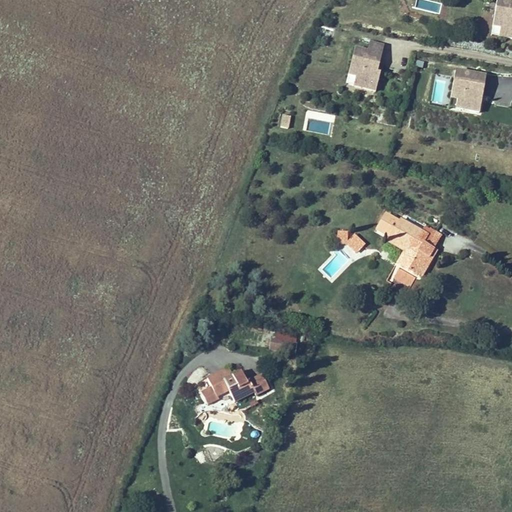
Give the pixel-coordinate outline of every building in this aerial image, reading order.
[(511,0),(502,0),(498,25),(506,26),(504,35),(511,36),(511,0)] [(504,35),(506,26),(498,25),(497,34),(504,35)] [(381,69),(382,62),(384,62),(389,43),(375,40),(373,49),(361,46),(354,72),(361,74),(359,83),(381,89),(385,70),(381,69)] [(485,111),(488,92),(483,91),(484,84),(489,85),(491,73),(461,68),(456,96),(463,97),(461,106),(485,111)] [(359,83),(361,74),(354,72),(351,81),(359,83)] [(461,106),(463,97),(456,96),(454,105),(461,106)] [(282,113),(280,127),(289,128),(291,114),(282,113)] [(400,266),(417,276),(427,258),(428,258),(434,249),(433,248),(441,234),(430,229),(430,230),(425,227),(422,232),(400,219),(389,238),(409,250),(407,254),(400,266)] [(348,233),(338,232),(337,242),(347,243),(348,233)] [(354,236),(347,243),(357,252),(363,245),(354,236)] [(407,254),(409,250),(389,238),(387,242),(403,252),(407,254)] [(427,258),(417,276),(421,278),(437,250),(434,249),(428,258),(427,258)] [(407,254),(403,252),(396,264),(400,266),(407,254)] [(275,341),(295,344),(296,337),(276,334),(275,341)] [(270,348),(295,351),(296,344),(295,344),(275,341),(271,340),(270,348)] [(212,389),(217,398),(229,392),(235,404),(254,393),(256,396),(269,389),(262,375),(247,383),(241,372),(232,377),(229,378),(225,370),(207,379),(212,389)] [(212,389),(201,394),(207,405),(208,406),(218,401),(217,398),(212,389)] [(207,405),(198,410),(201,414),(203,413),(210,411),(208,406),(207,405)]
